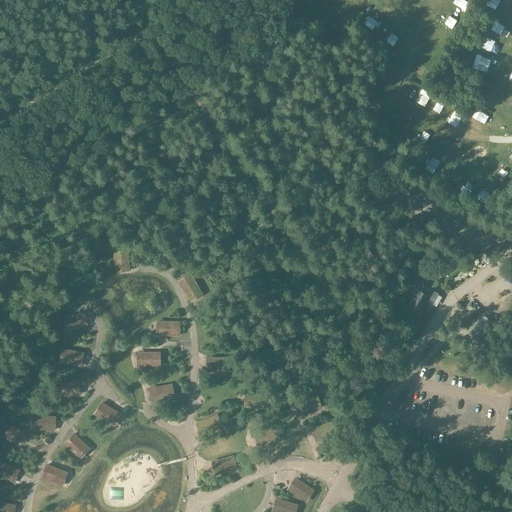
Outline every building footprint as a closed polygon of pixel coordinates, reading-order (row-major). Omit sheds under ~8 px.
[(439,103),(431,116),(440,122),(449,109),(439,103)] [(451,211),(444,224),(470,239),(477,226),(451,211)] [(126,248),(114,250),(116,268),(129,267),(126,248)] [(484,270),(492,266),(487,257),(479,261),(484,270)] [(445,265),(441,267),(446,276),(451,274),(445,265)] [(191,276),(180,282),(189,298),(200,292),(191,276)] [(432,305),(438,294),(433,291),(429,297),(417,290),(407,307),(419,315),(427,302),(432,305)] [(79,314),(62,319),(65,332),(83,326),(79,314)] [(482,340),(493,324),(484,317),(472,333),(482,340)] [(179,323),(160,322),(160,335),(178,335),(179,323)] [(80,353),(62,350),(59,362),(77,366),(80,353)] [(160,353),(141,353),(140,366),(159,366),(160,353)] [(229,372),(229,358),(209,358),(209,372),(229,372)] [(77,394),(76,381),(56,384),(57,397),(77,394)] [(172,384),(153,387),(155,401),(173,397),(172,384)] [(321,406),(317,394),(299,400),(304,412),(321,406)] [(268,395),(249,395),(249,408),(268,408),(268,395)] [(118,413),(102,403),(95,414),(111,424),(118,413)] [(222,427),(217,415),(200,423),(205,434),(222,427)] [(51,418),(33,416),(32,429),(50,431),(51,418)] [(18,431),(2,422),(0,425),(0,436),(12,443),(18,431)] [(337,434),(333,423),(315,429),(319,440),(337,434)] [(279,439),(276,428),(258,433),(261,445),(279,439)] [(87,448),(74,434),(65,443),(77,457),(87,448)] [(234,458),(216,462),(219,474),(237,470),(234,458)] [(14,469),(0,463),(0,476),(9,481),(14,469)] [(64,471),(46,465),(42,477),(59,483),(64,471)] [(313,490),(297,481),(291,492),(306,501),(313,490)] [(294,511),(297,506),(280,500),(276,511),(294,511)] [(9,511),(11,505),(0,503),(0,511),(9,511)]
